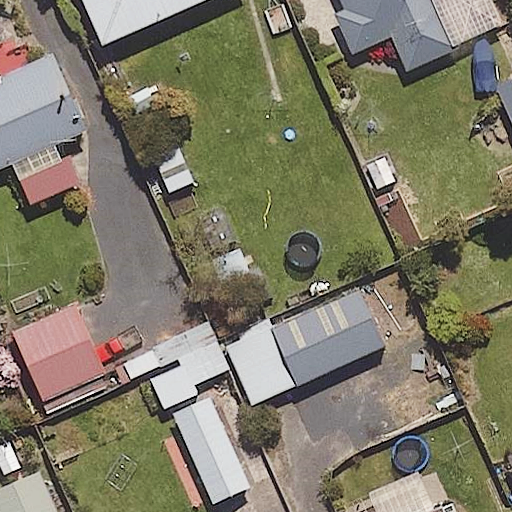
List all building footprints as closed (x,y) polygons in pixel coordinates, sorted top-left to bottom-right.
[(192,0),(82,0),(101,40),(192,0)] [(341,0),(345,8),(335,13),(352,51),(390,33),(406,67),(503,21),(492,0),(341,0)] [(0,164),(11,160),(30,204),(80,182),(60,139),(87,127),(55,54),(32,63),(20,35),(0,43),(0,164)] [(262,294),(239,246),(208,260),(231,309),(262,294)] [(383,343),(358,288),(274,326),(271,319),(223,340),(252,403),(383,343)] [(104,370),(75,304),(13,331),(42,397),(104,370)] [(228,363),(217,337),(180,354),(185,364),(140,384),(152,411),(201,389),(196,378),(228,363)] [(208,392),(170,410),(211,503),(249,486),(208,392)] [(55,511),(37,471),(0,487),(0,511),(55,511)] [(448,511),(432,474),(346,511),(448,511)]
